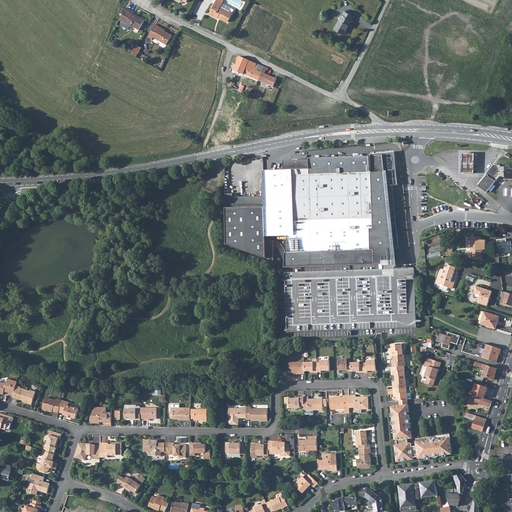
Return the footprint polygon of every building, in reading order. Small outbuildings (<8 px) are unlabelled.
[(220,7),(222,3),(224,0),(223,0),(215,0),(209,14),(217,18),(218,16),(220,17),(219,18),(227,22),(232,13),(229,12),(220,7)] [(220,7),(229,12),(231,8),(222,3),(220,7)] [(121,18),(125,20),(124,22),(132,27),(133,25),(136,27),(140,30),(146,20),(139,16),(139,17),(133,14),(135,12),(128,7),(121,18)] [(334,28),(343,34),(354,17),(345,11),(334,28)] [(148,37),(153,39),(154,37),(167,45),(172,36),(160,28),(160,27),(156,25),(148,37)] [(132,54),(136,57),(142,48),(137,45),(132,54)] [(230,68),(234,70),(239,57),(236,55),(230,68)] [(255,69),(257,64),(239,57),(234,70),(258,80),(261,72),(255,69)] [(255,69),(261,72),(264,67),(257,64),(255,69)] [(258,80),(273,87),(277,79),(265,74),(267,70),(268,70),(268,69),(264,67),(261,72),(258,80)] [(218,121),(217,131),(232,133),(232,129),(236,129),(237,123),(218,121)] [(397,179),(394,153),(310,159),(310,169),(263,171),(265,206),(228,206),(229,244),(285,264),(395,263),(386,180),(397,179)] [(474,153),(463,153),(463,173),(474,173),(474,153)] [(479,185),(486,192),(500,177),(505,177),(505,180),(511,179),(511,163),(505,164),(505,167),(500,167),(500,165),(494,165),(491,169),(492,170),(479,185)] [(472,252),(472,258),(481,258),(481,249),(485,250),(485,240),(476,241),(476,237),(467,237),(467,243),(471,243),(471,252),(472,252)] [(505,239),(497,240),(499,257),(511,256),(511,257),(511,258),(511,262),(511,251),(511,252),(510,241),(506,242),(505,239)] [(379,265),(280,267),(281,342),(418,334),(416,268),(380,270),(379,265)] [(438,284),(441,285),(441,286),(449,288),(452,289),(459,269),(456,268),(446,265),(445,270),(442,269),(441,274),(442,274),(440,279),(438,284)] [(475,292),(481,294),(478,303),(487,306),(492,292),(477,287),(475,292)] [(511,294),(507,293),(505,298),(502,298),(500,302),(511,305),(511,294)] [(481,324),(495,329),(500,316),(485,312),(481,324)] [(456,344),(458,335),(447,332),(446,335),(438,333),(435,340),(442,342),(440,347),(447,349),(449,344),(448,344),(449,342),(456,344)] [(488,344),(483,343),(481,348),(485,350),(483,358),(491,361),(497,363),(501,349),(488,344)] [(390,351),(391,356),(394,356),(403,355),(402,344),(391,345),(392,349),(392,351),(390,351)] [(393,363),(393,367),(405,366),(406,366),(404,355),(403,355),(394,356),(394,360),(394,363),(393,363)] [(441,363),(427,358),(424,365),(427,367),(424,376),(427,377),(425,383),(433,386),(441,363)] [(317,363),(317,364),(317,372),(321,372),(321,370),(329,370),(329,359),(320,360),(320,363),(317,363)] [(350,362),(350,361),(347,361),(347,359),(338,359),(338,370),(347,370),(347,371),(351,371),(350,362)] [(363,363),(363,364),(363,372),(367,372),(367,371),(376,371),(375,360),(367,360),(367,363),(363,363)] [(304,362),(289,363),(290,373),(300,373),(300,374),(305,374),(304,371),(304,362)] [(304,362),(304,371),(310,371),(313,371),(313,372),(317,372),(317,364),(313,364),(313,362),(304,362)] [(350,362),(351,371),(351,372),(356,372),(360,372),(360,373),(363,372),(363,364),(359,364),(359,362),(350,362)] [(478,366),(486,369),(484,377),(494,380),(497,369),(479,363),(478,366)] [(392,367),(392,372),(394,372),(394,375),(395,378),(406,377),(405,366),(393,367),(392,367)] [(394,385),(394,390),(407,389),(406,377),(395,378),(395,383),(395,385),(394,385)] [(16,386),(17,382),(7,379),(6,384),(0,381),(0,393),(3,395),(4,391),(6,391),(6,392),(9,393),(9,395),(13,396),(16,386)] [(471,394),(478,396),(484,398),(488,388),(474,384),(471,394)] [(21,387),(16,386),(13,396),(12,398),(22,401),(22,402),(31,405),(36,392),(31,391),(30,392),(21,388),(21,387)] [(394,390),(394,395),(396,394),(396,397),(397,401),(399,401),(408,400),(407,389),(394,390)] [(349,395),(344,395),(344,398),(339,398),(339,397),(330,397),(331,409),(349,409),(349,407),(349,395)] [(349,395),(349,407),(356,407),(356,409),(368,409),(368,396),(362,396),(362,397),(360,397),(360,396),(356,397),(356,395),(349,395)] [(308,396),(304,397),(304,406),(304,410),(318,410),(323,410),(323,398),(318,398),(312,398),(312,400),(309,400),(308,396)] [(476,402),(490,406),(492,401),(491,401),(484,398),(478,396),(476,402)] [(53,411),(54,408),(59,410),(62,400),(57,398),(56,400),(47,397),(43,408),(44,410),(47,411),(48,410),(53,412),(53,411)] [(285,403),(288,403),(288,409),(300,409),(300,407),(304,406),(304,397),(299,397),(299,398),(296,398),(289,399),(289,397),(284,398),(285,403)] [(59,412),(64,414),(64,415),(68,416),(68,417),(72,418),(72,417),(76,419),(79,409),(78,409),(77,408),(74,407),(69,406),(70,402),(62,400),(59,410),(59,412)] [(392,411),(395,435),(397,435),(398,445),(396,445),(397,457),(401,457),(402,461),(414,460),(412,447),(415,447),(415,443),(408,444),(407,439),(412,439),(411,431),(409,431),(409,429),(411,428),(409,415),(408,415),(407,413),(409,412),(408,405),(400,406),(394,406),(394,411),(392,411)] [(246,418),(246,419),(261,420),(261,421),(268,421),(268,409),(251,408),(251,406),(246,406),(246,407),(246,418)] [(104,426),(111,426),(111,413),(106,413),(106,409),(105,408),(100,408),(99,407),(94,407),(94,410),(93,410),(90,420),(91,423),(99,423),(99,420),(102,421),(103,422),(104,422),(104,426)] [(246,418),(246,407),(241,407),(241,409),(230,408),(228,410),(228,418),(229,418),(229,424),(238,424),(239,417),(241,417),(241,418),(246,418)] [(130,419),(132,419),(132,420),(140,420),(140,419),(140,408),(136,408),(136,410),(125,409),(125,419),(130,419)] [(140,408),(140,419),(144,419),(149,419),(156,419),(156,408),(140,408)] [(171,409),(171,414),(172,414),(172,419),(180,419),(180,420),(190,421),(190,419),(190,410),(190,408),(179,408),(179,409),(171,409)] [(190,419),(194,419),(194,421),(207,421),(207,410),(190,410),(190,419)] [(0,427),(5,430),(8,422),(12,424),(13,417),(6,415),(5,416),(2,415),(2,414),(0,413),(0,427)] [(485,423),(486,419),(483,418),(478,416),(477,415),(476,416),(475,420),(474,422),(473,422),(472,424),(473,425),(472,427),(482,431),(485,423)] [(358,446),(360,446),(360,450),(370,449),(370,444),(367,445),(366,430),(355,431),(357,446),(358,446)] [(44,450),(55,454),(57,447),(56,447),(59,437),(60,438),(62,434),(51,431),(47,444),(46,444),(44,450)] [(417,446),(419,459),(447,455),(447,453),(452,452),(450,434),(416,439),(417,446)] [(317,435),(308,436),(308,441),(305,441),(305,440),(299,440),(300,451),(309,451),(309,450),(318,450),(317,435)] [(165,442),(161,442),(160,443),(157,443),(157,439),(144,439),(144,451),(152,451),(152,455),(161,455),(161,451),(165,451),(165,442)] [(269,443),(269,454),(273,454),(273,452),(281,452),(281,454),(281,456),(290,456),(290,444),(286,444),(286,443),(282,443),(278,443),(278,441),(273,441),(273,444),(269,443)] [(169,442),(165,442),(165,451),(165,453),(169,453),(169,454),(174,455),(180,455),(180,457),(186,457),(186,444),(178,444),(178,445),(176,445),(175,444),(175,443),(169,442)] [(230,442),(226,442),(226,452),(230,453),(230,454),(245,454),(245,443),(234,443),(230,443),(230,442)] [(75,456),(85,460),(87,454),(93,454),(93,457),(95,459),(100,459),(100,457),(100,445),(96,445),(96,444),(87,444),(87,443),(79,443),(75,456)] [(100,457),(108,457),(108,454),(122,455),(122,443),(117,443),(116,444),(108,444),(108,443),(100,443),(100,445),(100,457)] [(190,453),(194,453),(203,453),(203,459),(210,459),(210,446),(206,446),(206,444),(199,444),(199,443),(190,443),(190,453)] [(269,456),(269,454),(269,443),(264,443),(264,445),(260,445),(260,443),(250,443),(251,455),(253,457),(257,457),(258,456),(269,456)] [(359,450),(360,456),(360,459),(357,460),(358,468),(362,468),(363,468),(370,468),(372,466),(371,455),(368,455),(368,453),(371,453),(371,449),(370,449),(360,450),(359,450)] [(44,450),(42,455),(44,456),(41,464),(38,463),(37,466),(39,470),(45,472),(49,470),(50,466),(52,467),(52,468),(56,469),(58,463),(52,461),(55,454),(44,450)] [(318,460),(319,469),(326,469),(326,468),(328,468),(328,470),(337,470),(337,460),(336,454),(323,454),(323,460),(318,460)] [(0,468),(0,478),(8,481),(12,468),(11,466),(7,465),(6,466),(5,470),(0,468)] [(33,473),(31,479),(36,480),(35,484),(30,482),(28,488),(32,489),(30,493),(36,495),(38,491),(37,490),(39,489),(39,491),(47,493),(50,484),(44,481),(45,477),(33,473)] [(121,485),(131,492),(132,490),(136,493),(146,479),(143,477),(138,478),(135,481),(131,478),(130,478),(127,476),(126,478),(120,474),(117,482),(121,485)] [(455,476),(458,489),(460,494),(462,494),(466,480),(462,474),(455,476)] [(310,475),(306,479),(303,476),(295,485),(303,493),(312,484),(315,487),(318,483),(310,475)] [(400,491),(402,508),(404,507),(404,511),(402,511),(419,511),(419,508),(416,508),(416,504),(412,504),(411,498),(438,494),(436,481),(436,480),(409,484),(410,486),(406,487),(406,485),(401,485),(402,491),(400,491)] [(505,511),(511,511),(511,485),(502,487),(505,511)] [(360,488),(361,497),(366,497),(370,500),(375,493),(372,490),(371,491),(369,490),(369,487),(360,488)] [(370,500),(374,503),(375,508),(383,507),(382,498),(380,498),(378,497),(379,496),(375,493),(370,500)] [(446,493),(450,505),(458,505),(461,498),(460,494),(455,493),(446,493)] [(165,511),(169,502),(164,500),(165,497),(159,495),(157,498),(153,496),(149,505),(148,506),(159,511),(160,509),(161,509),(161,510),(165,511)] [(266,503),(270,511),(272,511),(274,511),(282,509),(282,508),(288,506),(284,496),(266,503)] [(344,497),(345,505),(349,505),(349,507),(358,506),(356,497),(351,497),(348,498),(348,496),(344,497)] [(332,501),(334,511),(341,510),(345,509),(345,505),(344,497),(339,498),(339,500),(337,500),(332,501)] [(470,511),(479,511),(477,499),(475,499),(470,511)] [(171,511),(186,511),(189,504),(181,502),(181,503),(173,502),(171,511)] [(32,503),(31,503),(30,507),(26,506),(25,509),(22,507),(20,511),(38,511),(40,511),(42,506),(41,506),(32,503)] [(270,511),(266,503),(263,505),(255,508),(256,509),(252,511),(270,511)]
